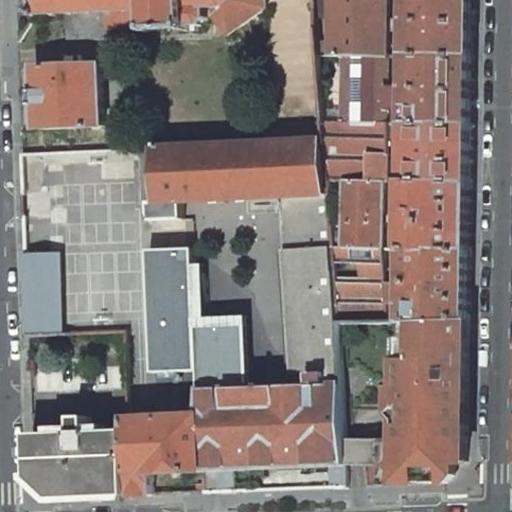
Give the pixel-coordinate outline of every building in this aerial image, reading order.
[(31,0),(32,10),(30,10),(30,15),(32,15),(33,17),(40,17),(40,15),(51,15),(51,17),(58,17),(58,14),(68,14),(69,14),(69,16),(75,16),(75,14),(88,13),(88,15),(95,15),(95,13),(107,13),(107,15),(113,15),(113,12),(127,12),(127,14),(133,14),(132,11),(147,11),(147,29),(147,34),(152,34),(152,30),(154,30),(154,32),(159,32),(159,31),(165,30),(165,32),(170,32),(171,30),(177,30),(178,31),(183,31),(183,33),(187,32),(187,31),(190,31),(190,27),(197,26),(198,28),(201,26),(201,24),(203,22),(204,22),(206,19),(206,8),(212,8),(221,8),(222,11),(224,11),(228,17),(230,20),(232,20),(238,20),(239,21),(248,13),(247,12),(249,5),(247,2),(246,3),(243,0),(31,0)] [(221,8),(212,8),(213,17),(228,36),(267,8),(267,0),(243,0),(246,3),(247,2),(249,5),(247,12),(248,13),(239,21),(238,20),(232,20),(230,20),(228,17),(224,11),(222,11),(221,8)] [(315,0),(318,31),(320,55),(388,57),(389,0),(315,0)] [(409,0),(409,32),(409,41),(408,57),(475,58),(475,0),(409,0)] [(69,14),(68,14),(69,39),(112,37),(112,30),(147,29),(147,11),(132,11),(133,14),(127,14),(127,12),(113,12),(113,15),(107,15),(107,13),(95,13),(95,15),(88,15),(88,13),(75,14),(75,16),(69,16),(69,14)] [(388,57),(320,55),(325,122),(326,124),(387,125),(388,108),(389,64),(388,57)] [(408,57),(388,57),(389,64),(408,65),(408,99),(403,99),(403,108),(388,108),(387,125),(407,126),(473,126),(475,58),(408,57)] [(103,64),(35,67),(38,130),(106,127),(103,64)] [(143,135),(143,152),(145,152),(146,204),(151,204),(152,221),(185,220),(184,201),(284,197),(296,374),(343,372),(341,324),(335,247),(331,195),(328,195),(324,140),(327,140),(326,124),(325,122),(321,122),(321,124),(264,128),(265,144),(226,145),(226,142),(223,142),(223,145),(165,148),(164,134),(143,135)] [(387,125),(326,124),(327,140),(330,181),(347,181),(388,182),(390,182),(390,143),(402,142),(407,142),(407,126),(387,125)] [(473,126),(407,126),(407,142),(402,142),(402,154),(407,154),(408,182),(472,183),(473,126)] [(388,182),(347,181),(346,248),(386,250),(388,182)] [(472,183),(408,182),(407,221),(402,221),(402,226),(407,226),(406,250),(471,251),(472,183)] [(470,319),(471,251),(406,250),(386,250),(346,248),(335,247),(341,324),(406,322),(462,320),(470,319)] [(195,248),(150,250),(154,372),(158,371),(201,369),(203,416),(174,417),(130,419),(130,433),(132,497),(147,496),(155,496),(154,475),(206,473),(206,493),(237,492),(237,472),(332,468),(332,488),(347,488),(347,465),(346,439),(344,385),(268,388),(267,385),(262,385),(262,389),(250,389),(248,325),(206,327),(205,295),(197,295),(195,248)] [(59,258),(26,259),(29,336),(62,335),(59,258)] [(462,320),(462,369),(470,369),(470,319),(462,320)] [(400,383),(399,440),(362,440),(362,466),(377,466),(377,475),(452,475),(453,462),(469,462),(469,424),(464,424),(464,409),(469,409),(470,369),(462,369),(462,320),(406,322),(406,359),(406,383),(400,383)] [(77,434),(33,435),(34,479),(56,499),(132,497),(130,433),(93,434),(93,420),(77,420),(77,434)] [(346,439),(347,465),(362,466),(362,440),(346,439)] [(452,475),(377,475),(377,483),(399,482),(399,486),(438,484),(447,484),(453,479),(452,475)]
